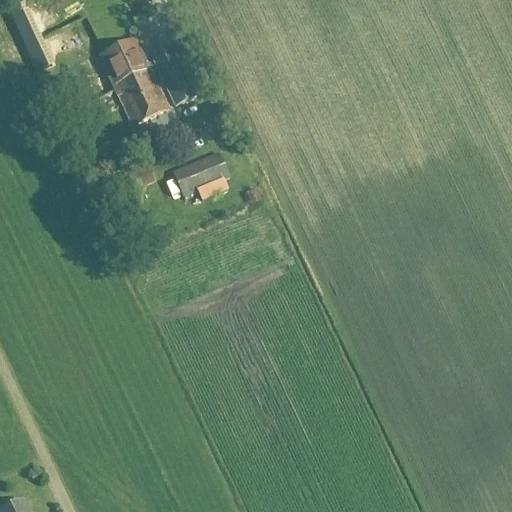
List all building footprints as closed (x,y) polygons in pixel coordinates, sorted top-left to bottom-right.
[(134,43),(102,58),(113,80),(111,81),(133,128),(169,111),(148,67),(146,68),(134,43)] [(195,98),(171,47),(151,57),(175,107),(195,98)] [(200,204),(227,192),(223,183),(228,181),(218,155),(172,174),(183,201),(197,196),(200,204)] [(89,158),(78,169),(87,178),(98,167),(89,158)] [(156,184),(147,163),(120,175),(129,195),(156,184)] [(128,202),(119,178),(109,182),(117,205),(128,202)]
